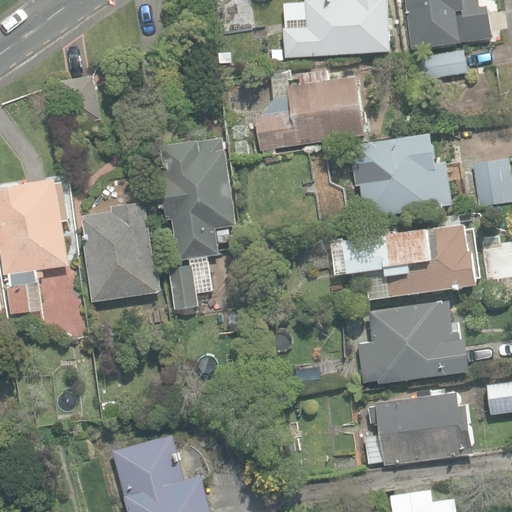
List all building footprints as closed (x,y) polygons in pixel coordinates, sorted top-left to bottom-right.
[(255,0),(220,0),(223,34),(257,32),(255,0)] [(306,0),(308,26),(284,28),(286,58),(393,52),(390,0),(306,0)] [(451,16),(455,40),(493,34),(489,10),(451,16)] [(428,54),(431,78),(469,73),(465,49),(460,49),(459,43),(433,47),(434,53),(428,54)] [(216,65),(234,63),(232,50),(215,51),(216,65)] [(143,56),(148,96),(171,93),(166,53),(143,56)] [(373,80),(371,67),(362,68),(363,75),(332,80),(330,69),(300,74),(301,83),(289,85),(290,94),(276,96),(263,115),(256,116),(261,151),(369,135),(361,82),(373,80)] [(62,82),(69,125),(101,119),(94,77),(62,82)] [(356,144),(366,218),(445,207),(445,206),(455,204),(449,162),(437,163),(433,133),(356,144)] [(173,219),(180,261),(221,254),(216,229),(238,226),(224,137),(163,147),(168,174),(161,176),(168,220),(173,219)] [(474,164),(479,206),(511,201),(511,187),(508,160),(474,164)] [(9,283),(14,314),(45,309),(40,278),(45,277),(43,269),(71,265),(64,222),(71,221),(64,177),(0,187),(0,233),(6,274),(9,274),(11,283),(9,283)] [(82,221),(94,302),(158,292),(158,290),(162,290),(159,265),(156,266),(146,202),(112,207),(113,212),(85,216),(86,220),(82,221)] [(368,280),(370,299),(481,285),(476,249),(471,249),(468,223),(462,224),(461,214),(446,216),(447,226),(391,233),(390,224),(355,228),(356,238),(345,240),(344,238),(332,240),(337,272),(349,271),(349,273),(353,273),(354,281),(368,280)] [(482,238),(489,289),(511,285),(511,241),(501,243),(500,236),(482,238)] [(170,269),(176,310),(199,307),(193,265),(170,269)] [(379,380),(380,383),(471,371),(467,338),(461,339),(460,330),(454,331),(450,300),(370,311),(374,342),(359,344),(363,368),(359,383),(379,380)] [(143,307),(97,312),(101,345),(147,339),(143,307)] [(511,380),(487,384),(492,415),(511,412),(511,380)] [(433,395),(432,388),(418,389),(419,396),(377,402),(378,406),(369,407),(371,423),(381,422),(383,435),(365,437),(369,463),(384,461),(385,465),(475,453),(469,404),(462,405),(460,391),(433,395)] [(102,400),(106,420),(122,418),(119,397),(102,400)] [(114,450),(130,511),(213,511),(204,475),(187,480),(175,434),(114,450)] [(283,440),(285,452),(300,451),(298,438),(283,440)] [(458,511),(456,497),(435,500),(433,489),(392,495),(394,511),(458,511)]
